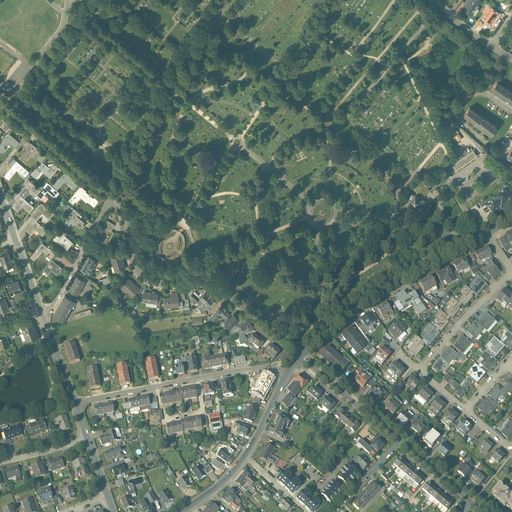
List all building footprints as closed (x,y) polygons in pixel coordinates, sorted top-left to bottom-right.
[(466,0),(464,3),(473,10),(480,0),(466,0)] [(486,11),(482,16),(491,22),(490,21),(497,12),(498,13),(498,12),(490,6),(486,11)] [(510,91),(497,81),(491,90),(505,99),(506,98),(511,102),(511,90),(510,91)] [(483,117),(469,108),(463,116),(477,126),(478,125),(491,135),(497,127),(483,117)] [(11,126),(0,117),(0,125),(6,131),(11,126)] [(11,126),(6,131),(3,135),(6,137),(9,133),(13,128),(11,126)] [(9,133),(6,137),(0,144),(0,151),(1,152),(5,148),(6,148),(6,147),(10,142),(16,147),(20,142),(19,142),(9,133)] [(23,137),(19,142),(20,142),(16,147),(18,149),(22,144),(26,139),(23,137)] [(26,139),(22,144),(27,148),(31,143),(26,139)] [(45,157),(34,147),(34,146),(31,143),(27,148),(19,157),(24,161),(31,153),(41,162),(45,157)] [(451,165),(456,171),(477,156),(473,150),(451,165)] [(16,161),(4,176),(8,180),(17,170),(25,176),(29,172),(16,161)] [(48,167),(41,162),(31,174),(36,178),(42,171),(47,175),(55,165),(52,163),(49,166),(49,167),(48,167)] [(55,165),(47,175),(50,178),(51,176),(58,168),(55,165)] [(78,183),(64,171),(53,185),(57,189),(65,180),(74,187),(75,187),(78,183)] [(26,185),(19,194),(21,196),(24,198),(31,190),(36,194),(40,189),(29,180),(26,185)] [(424,181),(414,190),(417,193),(414,195),(414,194),(411,194),(409,196),(409,198),(410,199),(409,199),(415,205),(416,204),(420,208),(427,203),(422,197),(429,190),(427,188),(429,186),(424,181)] [(40,189),(36,194),(41,198),(47,191),(55,197),(59,192),(49,184),(47,182),(40,189)] [(491,184),(484,190),(487,194),(494,188),(491,184)] [(93,197),(80,186),(76,191),(68,200),(73,204),(80,195),(89,202),(93,197)] [(24,198),(21,196),(17,200),(12,206),(17,210),(22,204),(30,211),(34,206),(24,198)] [(98,201),(93,197),(89,202),(94,206),(98,201)] [(54,213),(41,202),(30,215),(33,217),(36,220),(42,212),(49,218),(54,213)] [(67,202),(63,207),(66,210),(71,206),(67,202)] [(497,213),(493,206),(488,209),(492,216),(497,213)] [(483,212),(481,208),(478,210),(474,212),(482,225),(499,215),(497,213),(492,216),(487,219),(483,212)] [(488,209),(483,212),(487,219),(492,216),(488,209)] [(74,213),(71,211),(69,210),(61,219),(66,223),(70,218),(80,227),(84,222),(74,213)] [(107,219),(103,225),(105,227),(98,238),(107,243),(114,231),(111,230),(113,227),(107,223),(109,221),(107,219)] [(47,229),(36,220),(32,225),(27,230),(31,234),(35,228),(43,234),(47,229)] [(64,235),(59,231),(53,238),(58,242),(60,240),(68,247),(72,242),(64,235)] [(511,246),(510,244),(506,237),(499,241),(506,252),(511,248),(511,246)] [(55,253),(42,242),(30,256),(34,260),(37,256),(37,257),(42,251),(51,258),(53,256),(55,253)] [(487,248),(475,254),(480,262),(482,261),(483,263),(485,262),(486,261),(485,259),(491,256),(492,256),(487,248)] [(8,253),(0,255),(0,257),(4,269),(9,267),(10,270),(14,268),(8,253)] [(117,255),(111,257),(115,270),(125,267),(121,254),(117,255)] [(97,260),(88,255),(81,269),(89,273),(97,260)] [(498,268),(494,261),(493,261),(491,256),(485,259),(486,261),(485,262),(487,264),(485,266),(488,264),(490,266),(488,269),(489,270),(486,273),(491,277),(494,279),(499,272),(497,270),(498,268)] [(457,271),(458,274),(470,268),(468,266),(465,258),(453,264),(457,271)] [(62,267),(52,259),(42,270),(47,273),(51,269),(56,273),(62,267)] [(452,274),(448,268),(436,274),(441,282),(446,279),(449,284),(455,280),(452,274)] [(85,280),(76,275),(69,289),(77,294),(85,280)] [(110,277),(99,280),(97,283),(102,286),(104,283),(105,282),(105,284),(111,282),(110,277)] [(431,277),(427,280),(426,279),(424,280),(424,281),(419,283),(424,293),(436,286),(431,277)] [(481,280),(478,277),(473,283),(474,284),(469,290),(473,293),(477,296),(483,288),(484,288),(487,285),(481,280)] [(139,287),(129,278),(121,286),(126,291),(127,289),(132,294),(139,287)] [(18,280),(7,285),(11,295),(22,290),(18,280)] [(436,286),(424,293),(426,296),(430,294),(438,289),(436,286)] [(469,290),(466,287),(461,293),(464,296),(462,299),(463,299),(461,302),(462,303),(465,306),(473,297),(471,296),(473,293),(469,290)] [(199,297),(196,301),(198,303),(200,304),(211,293),(206,289),(199,297)] [(158,293),(144,290),(142,299),(152,301),(153,301),(153,300),(157,300),(156,302),(157,302),(158,294),(158,293)] [(414,292),(409,295),(406,290),(403,292),(395,297),(398,302),(395,304),(396,307),(397,307),(400,311),(411,304),(418,316),(428,310),(423,302),(421,303),(414,292)] [(511,296),(504,290),(496,299),(505,308),(507,306),(511,299),(511,296)] [(177,291),(171,292),(172,296),(164,297),(165,305),(171,304),(171,305),(179,304),(178,300),(177,291)] [(199,297),(193,292),(190,295),(196,301),(199,297)] [(211,293),(200,304),(204,308),(206,309),(207,307),(206,306),(215,297),(211,293)] [(65,295),(53,315),(63,320),(74,300),(65,295)] [(441,301),(435,296),(434,297),(431,300),(437,305),(441,301)] [(4,297),(0,298),(0,311),(8,309),(4,297)] [(456,301),(453,299),(448,305),(451,308),(449,311),(450,312),(448,314),(450,317),(452,318),(460,309),(458,308),(460,305),(455,301),(456,301)] [(221,302),(215,309),(208,318),(211,320),(213,318),(219,312),(220,312),(225,306),(221,302)] [(386,303),(377,309),(384,321),(394,315),(386,303)] [(225,306),(220,312),(219,312),(213,318),(216,321),(222,314),(224,316),(228,312),(230,310),(225,306)] [(90,309),(74,314),(76,319),(92,314),(90,309)] [(444,315),(441,312),(436,318),(439,321),(437,323),(439,325),(437,327),(436,328),(439,330),(441,331),(449,323),(447,321),(449,319),(444,315)] [(229,318),(225,322),(230,326),(235,321),(236,322),(239,318),(233,313),(229,318)] [(486,313),(477,323),(483,328),(487,331),(486,330),(491,324),(492,325),(495,321),(493,319),(486,313)] [(368,314),(361,320),(367,328),(371,325),(372,327),(376,323),(374,322),(368,314)] [(501,320),(495,315),(493,319),(495,321),(497,324),(501,320)] [(246,321),(235,329),(238,333),(240,331),(241,332),(243,330),(244,331),(247,329),(248,330),(249,330),(252,328),(252,327),(246,321)] [(475,321),(466,331),(473,337),(476,340),(476,339),(479,336),(478,335),(483,328),(477,323),(475,321)] [(33,322),(21,326),(26,339),(38,335),(33,322)] [(406,329),(398,322),(397,322),(389,330),(389,331),(397,338),(398,338),(399,338),(401,341),(406,335),(404,333),(406,330),(406,329)] [(431,327),(429,325),(424,331),(428,334),(423,339),(428,343),(430,345),(439,334),(437,332),(431,327)] [(351,327),(341,335),(347,342),(351,339),(356,335),(351,327)] [(13,329),(7,331),(9,337),(15,335),(13,329)] [(511,348),(511,335),(508,332),(504,336),(507,339),(502,344),(505,347),(510,351),(511,348)] [(253,334),(248,340),(245,338),(239,339),(240,345),(244,344),(248,347),(251,343),(253,344),(258,339),(258,338),(253,334)] [(6,336),(2,337),(1,337),(0,337),(1,338),(0,337),(0,347),(0,349),(9,346),(6,336)] [(391,342),(384,336),(382,339),(384,341),(388,345),(391,342)] [(462,336),(454,346),(459,351),(463,354),(462,353),(467,347),(468,348),(472,344),(469,342),(462,336)] [(358,337),(353,341),(351,339),(347,342),(352,349),(353,348),(362,342),(358,337)] [(422,341),(417,337),(412,343),(414,345),(411,348),(412,349),(411,351),(410,351),(414,355),(416,356),(424,347),(422,346),(424,343),(422,341)] [(502,344),(494,338),(490,342),(493,344),(488,350),(492,353),(496,357),(505,347),(502,344)] [(258,339),(253,344),(254,346),(258,349),(263,343),(258,339)] [(362,342),(353,348),(356,354),(366,347),(362,341),(362,342)] [(388,345),(384,341),(380,346),(382,348),(382,347),(385,349),(388,345)] [(80,361),(74,342),(64,345),(71,364),(80,361)] [(373,348),(369,342),(366,344),(368,347),(365,349),(368,353),(373,348)] [(280,352),(271,345),(265,352),(274,359),(280,352)] [(328,347),(320,356),(325,360),(329,354),(331,356),(334,353),(335,353),(328,347)] [(385,349),(382,347),(382,348),(373,358),(382,365),(391,354),(385,349)] [(411,351),(406,347),(403,349),(412,357),(414,355),(410,351),(411,351)] [(453,350),(449,347),(440,358),(448,364),(453,358),(456,360),(458,358),(460,356),(457,354),(453,351),(453,350)] [(463,354),(459,351),(457,354),(460,356),(458,358),(462,361),(466,357),(463,354)] [(489,355),(486,352),(482,356),(485,359),(480,365),(488,371),(496,361),(494,359),(489,355)] [(331,356),(327,362),(326,362),(331,366),(336,361),(338,363),(341,359),(334,353),(331,356)] [(224,354),(221,355),(222,357),(219,357),(221,367),(229,365),(227,356),(224,356),(224,354)] [(215,356),(212,357),(213,358),(210,359),(212,368),(214,368),(218,367),(221,367),(219,357),(215,358),(215,356)] [(245,356),(233,358),(233,359),(234,364),(237,364),(240,363),(243,362),(246,362),(245,356)] [(155,358),(145,360),(149,380),(159,378),(155,358)] [(195,358),(188,359),(188,361),(190,372),(197,371),(195,358)] [(448,364),(440,358),(431,367),(439,374),(444,368),(447,371),(450,367),(448,364)] [(210,359),(202,360),(204,370),(212,368),(210,359)] [(338,363),(333,368),(338,372),(342,367),(344,369),(348,365),(341,359),(338,363)] [(389,369),(385,374),(395,382),(399,377),(404,371),(395,363),(389,369)] [(126,364),(116,366),(120,385),(130,383),(126,364)] [(486,374),(475,364),(472,368),(475,371),(470,377),(477,383),(486,374)] [(182,365),(175,366),(177,374),(184,373),(182,365)] [(97,368),(87,369),(90,389),(100,387),(97,368)] [(360,374),(355,380),(363,388),(366,384),(370,379),(372,377),(364,370),(360,374)] [(300,375),(294,382),(287,390),(290,393),(281,403),(289,410),(298,400),(295,397),(302,389),(308,382),(300,375)] [(447,375),(443,380),(447,383),(451,379),(447,375)] [(419,384),(411,377),(407,383),(406,384),(410,387),(414,391),(419,384)] [(467,381),(462,388),(451,379),(447,383),(458,392),(463,396),(469,389),(467,388),(471,384),(467,381)] [(270,380),(256,381),(257,391),(271,389),(270,380)] [(410,387),(406,384),(407,383),(404,381),(400,386),(407,392),(408,390),(408,389),(410,387)] [(229,382),(221,383),(223,396),(226,396),(226,397),(229,396),(229,395),(230,395),(230,396),(231,396),(232,396),(233,396),(233,395),(232,387),(233,387),(232,382),(229,382)] [(386,393),(376,384),(373,389),(367,395),(377,403),(383,397),(386,393)] [(212,385),(204,386),(205,395),(214,394),(212,385)] [(502,389),(497,385),(489,395),(492,397),(496,401),(501,395),(504,398),(507,394),(502,389)] [(322,394),(314,387),(309,393),(317,400),(322,394)] [(195,388),(180,390),(181,392),(182,400),(197,398),(195,388)] [(432,395),(424,388),(421,391),(418,395),(427,402),(432,395)] [(181,392),(162,395),(163,405),(183,401),(182,400),(181,392)] [(148,396),(139,398),(141,406),(142,410),(151,408),(150,405),(148,396)] [(335,405),(326,397),(320,404),(318,407),(321,410),(324,407),(329,411),(335,405)] [(395,397),(386,408),(393,414),(403,404),(395,397)] [(139,398),(133,399),(130,399),(131,404),(130,404),(131,407),(132,407),(132,408),(141,406),(139,398)] [(437,399),(428,410),(436,416),(445,406),(437,399)] [(490,405),(486,401),(484,403),(483,402),(477,408),(483,413),(481,415),(484,418),(487,415),(489,416),(491,414),(492,412),(491,411),(496,406),(494,404),(492,402),(490,405)] [(112,403),(103,405),(105,414),(114,412),(112,403)] [(103,405),(94,407),(95,409),(96,416),(105,414),(103,405)] [(257,408),(250,405),(249,409),(248,408),(246,412),(247,412),(256,415),(257,412),(256,412),(257,408)] [(345,413),(340,409),(335,416),(338,419),(334,423),(336,424),(345,413),(345,414),(345,413)] [(450,410),(441,421),(448,428),(453,423),(458,417),(450,410)] [(256,415),(247,412),(245,419),(252,422),(253,418),(254,419),(256,415)] [(411,419),(403,412),(397,419),(405,425),(411,419)] [(345,414),(345,413),(336,424),(337,426),(341,421),(344,424),(350,418),(345,414)] [(65,416),(57,419),(58,423),(58,424),(59,423),(62,431),(69,429),(66,421),(67,421),(65,416)] [(285,418),(279,416),(277,420),(275,424),(284,428),(287,429),(290,423),(287,421),(288,420),(285,419),(285,418)] [(200,417),(181,421),(181,422),(183,430),(202,427),(200,417)] [(354,422),(350,418),(344,424),(348,427),(342,434),(343,435),(355,422),(354,422)] [(44,420),(29,425),(32,434),(47,429),(44,420)] [(456,429),(465,437),(472,428),(463,420),(456,429)] [(359,426),(355,421),(354,422),(355,422),(343,435),(345,436),(351,429),(354,432),(359,426)] [(511,422),(510,421),(504,427),(505,428),(501,433),(508,439),(511,433),(511,422)] [(181,422),(166,425),(168,435),(183,432),(183,430),(181,422)] [(418,422),(417,422),(415,425),(412,429),(413,428),(419,433),(418,434),(419,435),(425,428),(418,422)] [(250,428),(236,423),(235,427),(240,429),(239,433),(247,436),(250,428)] [(275,424),(273,428),(271,427),(268,433),(281,439),(284,434),(282,432),(284,428),(275,424)] [(19,425),(3,430),(6,439),(6,440),(9,439),(22,434),(19,425)] [(111,432),(107,432),(107,434),(99,437),(102,445),(105,444),(106,446),(109,445),(109,443),(110,442),(113,441),(114,441),(118,440),(116,433),(115,431),(111,432)] [(432,431),(423,441),(427,445),(436,434),(432,431)] [(436,434),(427,445),(431,448),(440,438),(436,434)] [(473,437),(469,442),(473,445),(477,440),(473,437)] [(367,445),(361,440),(358,444),(369,454),(372,451),(368,446),(368,445),(367,444),(367,445)] [(381,443),(377,440),(370,447),(377,453),(381,448),(382,449),(384,446),(385,446),(385,445),(384,445),(382,442),(381,443)] [(492,446),(485,441),(479,448),(486,454),(492,446)] [(272,447),(266,444),(263,451),(271,455),(273,452),(274,450),(276,450),(276,449),(274,448),(275,447),(272,446),(272,447)] [(443,444),(441,446),(440,447),(441,447),(437,451),(445,457),(450,450),(443,444)] [(115,449),(105,453),(108,460),(111,459),(112,462),(115,461),(114,458),(118,456),(115,449)] [(233,456),(224,450),(219,456),(228,463),(233,456)] [(492,456),(491,457),(491,458),(498,464),(504,457),(497,450),(492,456)] [(271,455),(263,451),(259,458),(266,461),(266,463),(267,463),(268,462),(273,464),(275,460),(270,457),(271,455)] [(370,463),(362,456),(356,462),(357,464),(363,470),(370,463)] [(60,457),(49,461),(53,470),(64,466),(62,461),(61,457),(60,457)] [(356,462),(351,457),(349,460),(355,466),(357,464),(356,462)] [(88,473),(83,458),(73,462),(77,474),(82,473),(83,475),(85,476),(88,475),(88,473)] [(399,458),(393,465),(398,468),(403,462),(399,458)] [(41,462),(32,465),(36,477),(45,474),(41,462)] [(403,462),(398,468),(402,472),(407,466),(403,462)] [(468,462),(465,466),(463,465),(458,472),(465,478),(471,471),(470,470),(473,466),(468,462)] [(122,464),(112,469),(115,476),(125,472),(122,464)] [(349,465),(346,468),(347,469),(342,475),(341,474),(338,477),(342,480),(342,481),(345,484),(346,484),(348,486),(352,481),(354,479),(359,474),(357,472),(353,469),(349,465)] [(17,466),(6,470),(9,478),(15,475),(16,478),(21,476),(17,466)] [(207,476),(200,467),(198,469),(196,466),(192,469),(194,472),(196,475),(193,477),(195,480),(198,478),(200,481),(207,476)] [(411,469),(407,466),(402,472),(406,476),(411,469)] [(411,469),(406,476),(407,477),(410,479),(416,473),(411,469)] [(290,478),(284,472),(277,480),(292,494),(299,487),(293,481),(290,478)] [(249,475),(247,473),(242,478),(252,487),(256,482),(251,477),(252,476),(250,474),(249,475)] [(420,476),(416,473),(410,479),(413,482),(414,483),(420,476)] [(474,477),(472,481),(479,487),(485,480),(478,474),(477,474),(474,477)] [(420,476),(414,483),(418,486),(424,480),(420,476)] [(189,481),(186,478),(180,482),(186,491),(193,487),(192,485),(194,483),(191,479),(189,481)] [(242,478),(237,483),(241,486),(240,487),(241,488),(242,487),(242,488),(245,485),(246,486),(247,486),(250,489),(252,487),(242,478)] [(336,485),(333,482),(333,483),(332,484),(331,484),(323,492),(324,493),(322,494),(321,494),(325,497),(324,498),(327,501),(328,500),(331,503),(335,499),(336,499),(338,496),(342,491),(339,488),(340,488),(336,485)] [(374,482),(363,493),(370,499),(380,488),(374,482)] [(428,483),(422,489),(426,493),(432,487),(428,483)] [(511,509),(511,495),(499,485),(492,493),(497,498),(495,500),(505,508),(506,505),(511,510),(511,509)] [(72,487),(62,491),(66,502),(76,498),(72,487)] [(432,487),(426,493),(427,494),(431,497),(436,490),(432,487)] [(49,488),(36,492),(40,503),(53,499),(49,488)] [(235,493),(231,489),(226,494),(236,504),(238,506),(241,503),(238,500),(239,499),(236,497),(238,494),(236,492),(235,493)] [(440,494),(436,490),(431,497),(435,500),(440,494)] [(167,491),(160,495),(166,505),(173,500),(167,491)] [(313,500),(310,497),(304,492),(297,499),(311,511),(313,511),(319,506),(313,500)] [(158,501),(154,493),(147,497),(149,500),(152,505),(158,501)] [(363,493),(352,504),(359,511),(370,499),(363,493)] [(236,504),(226,494),(221,499),(229,507),(231,506),(232,507),(236,504)] [(440,494),(435,500),(439,504),(444,497),(440,494)] [(129,497),(121,499),(125,510),(133,507),(131,503),(133,503),(132,500),(130,500),(129,497)] [(448,501),(444,497),(439,504),(443,507),(448,501)] [(32,499),(22,502),(25,511),(35,511),(36,511),(32,499)] [(292,506),(285,499),(284,500),(280,504),(287,511),(292,506)] [(149,500),(141,504),(145,511),(155,511),(152,505),(149,500)] [(453,504),(448,501),(443,507),(447,511),(453,504)]
